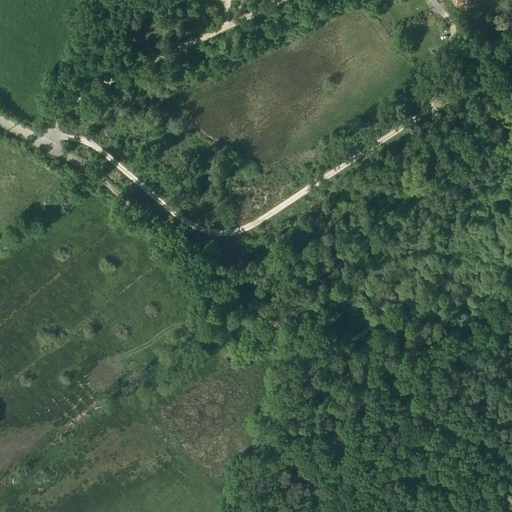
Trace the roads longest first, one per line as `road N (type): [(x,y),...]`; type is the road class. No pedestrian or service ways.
road 1 (track): [(511,133),(480,90),(223,235),(185,222),(99,150),(51,132)]
road 2 (track): [(81,165),(299,339)]
road 3 (track): [(299,339),(384,370),(408,399),(511,448)]
road 4 (track): [(281,0),(73,101)]
